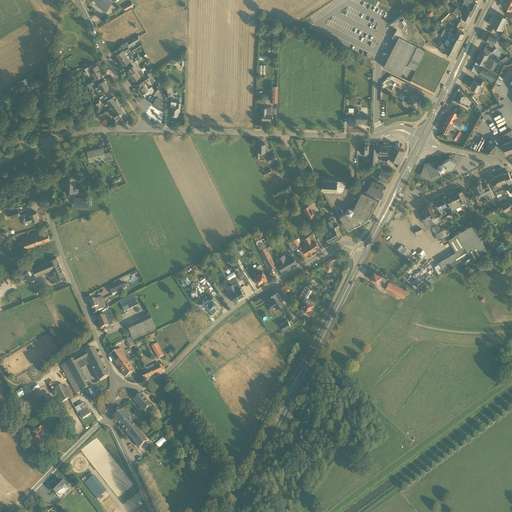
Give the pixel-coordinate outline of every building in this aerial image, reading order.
[(105,12),(110,6),(102,0),(101,0),(97,5),(105,12)] [(463,13),(471,17),(477,4),(471,1),(471,0),(464,0),(462,5),(462,8),(461,11),(463,13)] [(511,11),(511,8),(511,0),(506,0),(502,7),(511,11)] [(125,10),(133,6),(131,2),(123,7),(125,10)] [(469,21),(471,17),(463,13),(461,11),(456,7),(454,10),(462,17),(461,18),(469,21)] [(406,13),(389,24),(397,28),(392,38),(397,41),(383,67),(403,76),(402,77),(416,84),(415,88),(431,96),(448,62),(442,59),(443,59),(440,57),(436,56),(422,48),(425,41),(406,13)] [(506,23),(507,20),(506,19),(506,18),(499,14),(492,27),(502,32),(505,26),(502,25),(504,22),(506,23)] [(464,33),(453,28),(451,33),(454,34),(454,36),(461,39),(464,33)] [(448,33),(447,32),(446,36),(453,40),(453,41),(454,41),(453,42),(458,45),(461,39),(454,36),(454,34),(451,33),(449,32),(448,33)] [(497,56),(501,52),(498,48),(494,44),(497,38),(489,34),(485,41),(489,42),(488,44),(491,46),(490,48),(497,56)] [(129,46),(137,41),(139,39),(138,36),(127,42),(129,46)] [(453,40),(446,36),(445,36),(444,38),(447,39),(445,44),(441,42),(439,46),(444,50),(453,55),(458,45),(453,42),(454,41),(453,41),(453,40)] [(128,48),(127,47),(116,54),(120,59),(126,55),(131,52),(128,48)] [(493,81),(497,73),(492,70),(490,69),(493,62),(494,61),(487,58),(488,55),(480,51),(475,60),(483,64),(478,73),(493,81)] [(130,64),(134,61),(129,54),(131,52),(126,55),(120,59),(123,65),(129,61),(130,64)] [(139,69),(134,61),(130,64),(132,66),(126,70),(130,75),(139,69)] [(88,70),(86,71),(88,75),(91,74),(92,73),(95,79),(102,75),(101,74),(100,71),(97,65),(94,67),(93,64),(88,67),(90,69),(88,70)] [(140,68),(139,69),(130,75),(134,81),(144,74),(140,68)] [(32,85),(27,78),(21,82),(20,82),(14,86),(9,90),(15,97),(19,94),(17,91),(20,89),(22,92),(32,85)] [(140,91),(147,87),(145,84),(147,82),(146,79),(137,85),(140,91)] [(479,92),(484,81),(481,79),(479,83),(474,80),(470,88),(479,92)] [(107,85),(105,81),(95,86),(99,93),(103,91),(109,88),(108,87),(109,87),(108,85),(107,85)] [(154,91),(151,87),(148,89),(147,87),(140,91),(142,93),(145,97),(151,93),(152,94),(154,91)] [(419,104),(418,103),(417,103),(420,97),(408,91),(405,89),(402,94),(405,96),(403,100),(403,102),(403,103),(404,105),(406,106),(408,106),(409,105),(410,104),(416,107),(417,107),(418,106),(419,105),(419,104)] [(461,102),(465,96),(459,93),(456,100),(461,102)] [(479,110),(482,107),(472,95),(469,97),(479,110)] [(116,100),(114,97),(104,103),(106,106),(110,103),(112,107),(116,105),(118,103),(117,102),(118,102),(117,100),(116,100)] [(159,109),(163,102),(156,97),(152,104),(159,109)] [(171,107),(172,107),(171,115),(178,116),(178,112),(179,112),(180,103),(171,102),(171,107)] [(116,118),(117,119),(121,116),(122,118),(127,115),(121,107),(118,103),(116,105),(112,107),(111,108),(113,112),(112,113),(113,114),(112,115),(114,118),(116,118)] [(13,107),(3,113),(6,120),(17,113),(13,107)] [(262,107),(262,120),(270,120),(271,108),(262,107)] [(367,121),(367,115),(353,114),(354,108),(349,108),(349,112),(346,112),(346,117),(348,117),(347,123),(355,124),(355,121),(367,121)] [(458,115),(458,113),(450,109),(440,130),(448,134),(453,123),(460,127),(464,118),(458,115)] [(452,138),(456,140),(461,132),(457,130),(452,138)] [(506,153),(511,150),(511,131),(511,130),(506,133),(499,137),(502,143),(506,153)] [(264,144),(264,143),(262,143),(258,143),(258,148),(257,148),(257,158),(259,158),(260,152),(265,152),(265,144),(264,144)] [(368,153),(368,144),(361,144),(361,147),(360,146),(359,151),(361,151),(361,153),(368,153)] [(391,153),(394,146),(379,146),(379,153),(387,154),(387,153),(391,153)] [(394,160),(398,162),(404,151),(394,146),(391,153),(387,161),(392,163),(394,160)] [(377,159),(378,148),(370,148),(369,162),(377,164),(377,159)] [(104,153),(103,149),(93,151),(93,150),(87,151),(88,157),(90,157),(91,160),(105,157),(105,161),(112,159),(110,152),(104,153)] [(267,157),(270,163),(277,159),(274,154),(267,157)] [(455,165),(456,162),(453,160),(449,158),(443,162),(442,161),(426,164),(421,175),(432,180),(446,172),(446,170),(453,169),(455,165)] [(390,173),(381,168),(380,170),(377,169),(375,174),(386,180),(390,173)] [(511,180),(508,172),(504,174),(503,173),(506,181),(507,182),(511,180)] [(74,193),(75,178),(66,177),(65,192),(74,193)] [(337,186),(337,180),(322,180),(321,188),(332,207),(344,200),(343,198),(343,196),(346,198),(350,190),(355,193),(357,187),(357,186),(347,181),(344,187),(337,186)] [(368,193),(369,193),(381,199),(383,194),(380,192),(381,190),(382,190),(383,188),(382,188),(383,185),(372,180),(369,187),(370,188),(368,193)] [(480,183),(474,186),(477,193),(479,192),(481,196),(491,192),(488,186),(482,188),(480,183)] [(455,193),(456,194),(459,201),(459,200),(461,205),(465,203),(467,202),(469,206),(472,204),(469,196),(465,197),(462,191),(459,192),(458,191),(456,192),(456,193),(455,193)] [(370,213),(373,206),(376,199),(362,192),(353,209),(349,207),(346,212),(340,216),(348,230),(355,226),(361,222),(361,221),(365,219),(366,219),(370,213)] [(456,194),(450,196),(451,198),(447,199),(452,211),(456,209),(456,208),(461,206),(461,205),(459,200),(459,201),(456,194)] [(89,206),(89,198),(74,198),(74,206),(89,206)] [(446,205),(443,199),(440,200),(437,201),(436,202),(440,212),(443,211),(444,213),(447,212),(444,206),(446,205)] [(511,207),(511,204),(511,205),(508,201),(501,205),(505,212),(511,207)] [(435,222),(436,224),(441,221),(438,216),(432,218),(431,215),(435,213),(430,204),(429,205),(429,204),(426,206),(426,207),(425,207),(426,208),(423,210),(423,211),(421,212),(424,218),(423,219),(427,226),(427,225),(430,223),(431,224),(435,222)] [(314,215),(309,206),(304,208),(309,218),(314,215)] [(18,208),(7,211),(9,219),(20,215),(18,208)] [(36,223),(35,221),(39,220),(37,212),(31,214),(31,212),(22,214),(23,218),(26,217),(28,225),(36,223)] [(339,235),(335,228),(339,226),(334,218),(333,217),(333,216),(332,216),(331,216),(330,216),(329,217),(331,220),(326,223),(331,231),(325,234),(329,241),(339,235)] [(441,231),(437,225),(432,227),(438,240),(441,238),(443,242),(448,239),(450,238),(451,238),(446,228),(441,231)] [(450,238),(448,239),(456,252),(438,262),(439,264),(434,266),(438,273),(443,271),(469,256),(472,260),(487,251),(472,226),(451,238),(450,238)] [(50,240),(47,232),(38,235),(37,233),(22,238),(25,249),(50,240)] [(309,235),(307,232),(304,234),(314,250),(319,247),(318,246),(321,245),(319,240),(317,239),(316,240),(313,233),(309,235)] [(306,255),(314,250),(304,234),(301,235),(303,239),(307,245),(302,248),(306,255)] [(297,238),(292,241),(295,247),(300,244),(297,238)] [(269,269),(275,266),(261,239),(256,242),(260,251),(264,260),(269,269)] [(234,244),(229,246),(237,258),(241,255),(239,251),(234,244)] [(207,264),(214,261),(210,255),(204,259),(207,264)] [(297,263),(293,256),(287,259),(284,255),(276,259),(279,264),(277,264),(281,272),(297,263),(297,262),(297,263)] [(57,257),(33,268),(36,276),(50,270),(52,275),(50,276),(52,280),(64,275),(57,257)] [(260,273),(258,270),(261,267),(260,265),(253,270),(250,271),(258,284),(263,281),(267,279),(263,272),(260,273)] [(384,282),(386,278),(373,271),(370,279),(378,283),(379,280),(384,282)] [(207,280),(200,285),(203,290),(206,288),(209,293),(213,290),(207,280)] [(211,284),(217,292),(221,290),(215,281),(211,284)] [(403,298),(407,291),(389,282),(385,289),(403,298)] [(237,290),(235,287),(236,286),(234,283),(231,285),(239,298),(245,295),(240,288),(237,290)] [(239,298),(231,285),(231,284),(225,287),(228,291),(229,291),(230,294),(229,295),(234,302),(239,298)] [(285,294),(290,290),(286,284),(281,288),(285,294)] [(122,289),(120,285),(110,289),(113,294),(119,291),(122,289)] [(314,304),(312,303),(312,302),(310,300),(312,296),(313,297),(316,292),(312,289),(312,290),(310,288),(306,286),(301,294),(297,301),(303,304),(301,308),(304,310),(303,312),(306,314),(307,313),(310,314),(313,310),(311,309),(314,304)] [(277,308),(284,304),(277,293),(271,297),(272,298),(268,301),(272,308),(276,305),(277,308)] [(124,312),(138,305),(135,299),(133,295),(128,298),(119,302),(124,312)] [(105,304),(102,297),(98,299),(90,302),(91,306),(90,307),(93,314),(98,312),(97,311),(103,309),(101,306),(105,304)] [(203,302),(200,305),(205,310),(206,308),(211,313),(213,312),(214,313),(216,310),(213,307),(217,304),(213,299),(208,303),(206,301),(204,303),(203,302)] [(113,325),(109,315),(105,317),(105,316),(97,320),(101,330),(113,325)] [(156,330),(149,316),(126,326),(133,340),(137,338),(156,330)] [(283,331),(291,326),(287,320),(279,325),(283,331)] [(158,358),(164,355),(157,343),(151,347),(158,358)] [(108,377),(93,349),(60,367),(76,395),(90,387),(81,370),(76,364),(86,358),(90,364),(99,382),(108,377)] [(134,372),(124,358),(119,351),(118,351),(110,355),(126,377),(134,372)] [(160,366),(158,363),(153,365),(146,368),(147,371),(145,372),(141,374),(144,381),(163,373),(162,371),(165,370),(162,364),(160,366)] [(61,403),(70,398),(63,384),(53,389),(61,403)] [(144,417),(147,414),(145,411),(151,406),(141,394),(133,400),(141,409),(139,411),(142,415),(144,417)] [(79,414),(83,421),(91,417),(84,404),(78,407),(81,413),(79,414)] [(140,448),(141,447),(147,442),(128,419),(121,410),(113,417),(140,448)] [(150,424),(154,420),(149,414),(144,418),(150,424)] [(32,444),(33,442),(39,448),(40,447),(41,447),(42,446),(42,445),(45,442),(41,439),(42,438),(37,434),(40,432),(48,424),(44,420),(36,428),(37,429),(35,431),(35,432),(29,438),(28,440),(32,444)] [(56,494),(65,485),(60,480),(55,485),(54,484),(50,489),(56,494)] [(87,482),(85,483),(97,499),(99,498),(87,482)]
